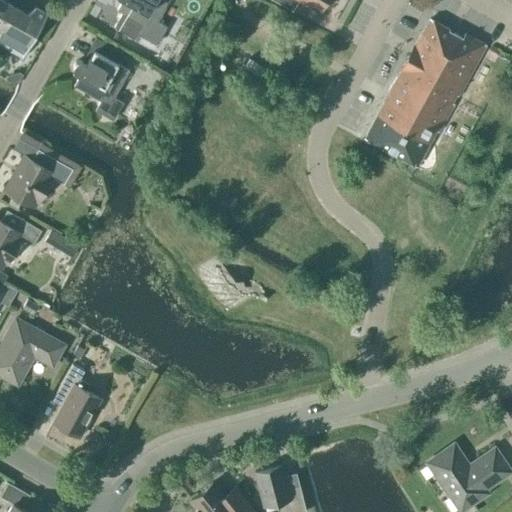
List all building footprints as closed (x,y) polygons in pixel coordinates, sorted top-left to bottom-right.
[(0,0),(0,20),(10,3),(2,0),(0,0)] [(121,0),(117,9),(122,12),(113,27),(135,39),(139,33),(156,43),(166,26),(157,21),(168,0),(121,0)] [(325,0),(274,0),(293,10),(298,0),(302,0),(320,10),(325,0)] [(10,3),(0,20),(0,45),(21,58),(47,13),(35,6),(27,13),(10,3)] [(448,30),(449,28),(430,18),(421,36),(415,49),(408,62),(397,76),(388,91),(391,92),(387,99),(386,99),(364,138),(416,166),(436,130),(438,131),(486,44),(464,33),(462,37),(448,30)] [(100,100),(95,109),(112,119),(122,102),(113,97),(129,70),(117,63),(123,52),(113,46),(107,57),(94,49),(86,63),(82,61),(78,60),(75,61),(73,65),(73,69),(76,71),(80,74),(73,85),(100,100)] [(72,168),(38,148),(32,158),(24,154),(3,189),(13,195),(8,203),(17,208),(22,200),(31,205),(49,175),(63,183),(72,168)] [(0,266),(1,267),(18,237),(32,245),(41,229),(7,210),(1,220),(0,219),(0,266)] [(78,244),(50,228),(43,240),(57,248),(59,245),(73,253),(78,244)] [(38,304),(27,298),(21,308),(33,314),(38,304)] [(51,367),(63,344),(15,318),(0,345),(0,374),(17,384),(32,357),(51,367)] [(78,435),(99,397),(76,384),(84,369),(72,363),(56,393),(66,398),(53,422),(78,435)] [(510,474),(511,473),(492,446),(491,446),(493,449),(468,466),(454,445),(457,443),(456,442),(425,463),(426,464),(429,463),(460,509),(486,492),(483,488),(508,471),(510,474)] [(281,511),(302,511),(306,511),(299,486),(287,489),(281,464),(254,471),(263,506),(279,502),(281,511)] [(0,495),(12,503),(7,511),(29,511),(22,507),(29,494),(8,482),(0,495)] [(190,499),(197,508),(201,511),(250,511),(244,503),(234,510),(212,482),(190,499)]
